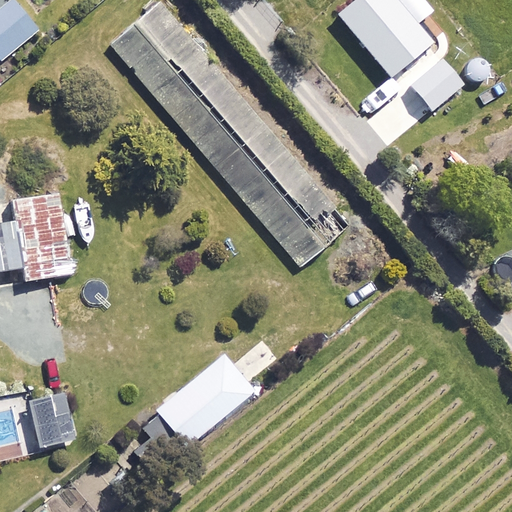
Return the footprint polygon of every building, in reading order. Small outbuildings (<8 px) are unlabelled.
[(0,59),(38,31),(15,1),(0,11),(0,59)] [(109,49),(299,270),(350,226),(160,5),(109,49)] [(70,275),(60,196),(51,197),(15,202),(24,281),(62,276),(70,275)] [(274,358),(261,342),(235,363),(247,379),(274,358)] [(252,392),(221,356),(137,426),(154,446),(167,462),(191,443),(252,392)] [(73,440),(62,392),(27,400),(39,448),(73,440)]
